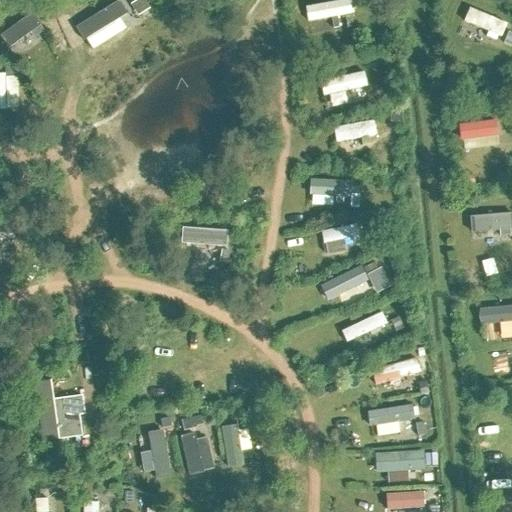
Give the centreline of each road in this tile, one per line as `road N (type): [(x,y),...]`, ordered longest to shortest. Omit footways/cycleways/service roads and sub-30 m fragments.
road 1 (track): [(0,143),(17,154),(66,160),(119,276),(208,308),(282,367),(309,433),(311,511)]
road 2 (track): [(256,340),(286,111),(272,0)]
road 3 (track): [(0,299),(119,276)]
